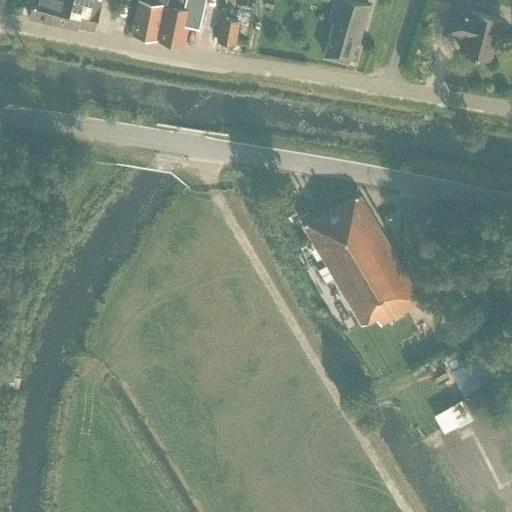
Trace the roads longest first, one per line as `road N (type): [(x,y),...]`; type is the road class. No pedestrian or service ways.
road 1 (unclassified): [(511,109),(0,22)]
road 2 (tertiary): [(511,202),(0,116)]
road 3 (track): [(0,367),(43,250),(112,132)]
